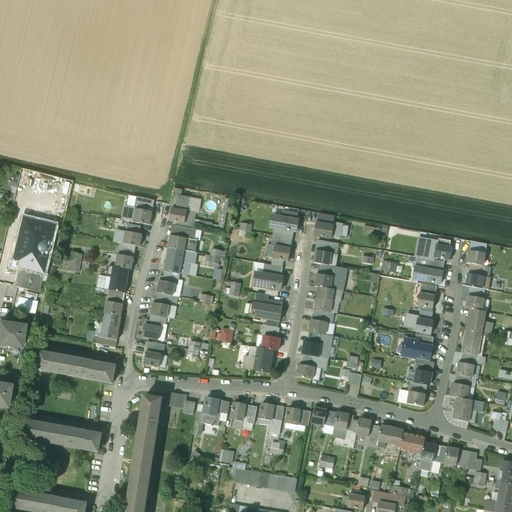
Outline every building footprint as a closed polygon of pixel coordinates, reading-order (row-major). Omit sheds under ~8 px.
[(178,191),(173,190),(172,197),(170,205),(172,209),(175,210),(177,197),(178,197),(178,191)] [(154,202),(136,197),(134,210),(136,211),(151,214),(154,202)] [(178,197),(177,197),(175,210),(172,209),(169,221),(173,222),(172,226),(176,227),(191,230),(194,213),(187,212),(189,199),(178,197)] [(151,214),(136,211),(134,222),(149,225),(150,218),(151,219),(151,214)] [(296,217),(283,214),(282,218),(272,217),(270,229),(274,230),(293,233),(295,233),(297,221),(296,221),(296,217)] [(334,217),(318,214),(317,224),(333,227),(333,223),(334,217)] [(54,226),(23,218),(13,259),(23,262),(24,262),(23,267),(43,272),(44,272),(48,252),(50,252),(51,246),(50,246),(54,226)] [(333,227),(317,224),(314,237),(330,239),(331,237),(340,239),(343,225),(333,223),(333,227)] [(139,236),(141,229),(129,227),(128,234),(139,236)] [(174,237),(195,241),(197,231),(191,230),(176,227),(174,237)] [(293,233),(274,230),(273,236),(277,237),(291,239),(293,233)] [(250,232),(240,231),(239,238),(249,240),(250,232)] [(128,234),(126,233),(124,245),(139,247),(140,241),(141,241),(142,236),(139,236),(128,234)] [(174,237),(170,237),(169,242),(170,242),(168,249),(192,253),(195,254),(197,242),(195,241),(174,237)] [(291,239),(277,237),(275,247),(290,250),(291,239)] [(438,242),(438,246),(450,248),(451,242),(439,239),(438,242)] [(434,258),(436,245),(438,246),(438,242),(427,240),(423,259),(431,261),(434,261),(435,258),(434,258)] [(318,241),(316,251),(336,255),(338,244),(318,241)] [(134,259),(136,247),(120,244),(118,256),(134,259)] [(438,246),(436,245),(434,258),(435,258),(450,261),(452,249),(450,248),(438,246)] [(275,247),(267,246),(265,258),(288,262),(290,250),(275,247)] [(484,250),(474,248),(473,253),(469,252),(468,257),(468,258),(467,264),(482,267),(484,255),(483,254),(484,250)] [(192,253),(168,249),(165,265),(164,271),(179,274),(181,262),(190,264),(192,253)] [(336,255),(316,251),(315,256),(315,258),(314,264),(322,265),(334,267),(336,255)] [(134,259),(108,254),(106,266),(109,267),(129,270),(131,270),(132,264),(133,264),(134,259)] [(221,259),(208,256),(207,262),(210,263),(209,266),(218,269),(221,259)] [(67,272),(78,274),(81,262),(69,260),(55,257),(53,266),(61,268),(61,267),(68,268),(67,272)] [(442,269),(430,266),(431,261),(423,259),(417,258),(413,280),(439,285),(442,269)] [(334,267),(322,265),(321,271),(345,275),(346,269),(334,267)] [(282,268),(269,266),(267,276),(281,279),(282,268)] [(23,267),(20,267),(15,287),(38,293),(41,281),(43,272),(23,267)] [(129,270),(109,267),(107,278),(105,290),(110,291),(124,294),(126,286),(129,270)] [(321,271),(318,270),(316,280),(316,281),(315,287),(318,288),(342,292),(345,275),(321,271)] [(164,271),(163,277),(179,280),(180,274),(164,271)] [(481,272),(471,271),(470,275),(468,275),(467,280),(468,280),(466,287),(481,289),(483,277),(480,277),(481,272)] [(267,276),(255,274),(253,286),(266,289),(278,291),(280,291),(282,279),(267,276)] [(107,278),(99,277),(97,288),(105,290),(107,278)] [(174,284),(159,281),(158,286),(158,287),(157,293),(172,296),(174,284)] [(239,296),(242,283),(232,281),(229,294),(239,296)] [(342,292),(318,288),(316,303),(316,304),(315,311),(330,313),(331,303),(339,304),(342,292)] [(278,291),(266,289),(264,295),(268,296),(277,298),(278,291)] [(432,292),(423,290),(422,295),(419,294),(417,306),(432,309),(434,297),(432,297),(432,292)] [(123,306),(124,294),(110,291),(107,303),(123,306)] [(153,299),(152,304),(168,307),(169,302),(177,303),(178,298),(157,293),(156,299),(153,299)] [(481,295),(471,293),(470,298),(468,297),(467,303),(466,309),(470,310),(481,312),(483,300),(480,299),(481,295)] [(264,295),(256,294),(255,300),(267,302),(268,296),(264,295)] [(267,302),(255,300),(252,317),(266,319),(278,321),(281,305),(267,302)] [(489,301),(483,300),(481,312),(485,313),(487,313),(489,301)] [(123,306),(107,303),(105,314),(105,315),(120,317),(121,310),(122,310),(123,306)] [(168,307),(152,304),(151,309),(152,309),(150,316),(166,318),(168,307)] [(470,310),(468,320),(471,320),(471,316),(481,318),(480,322),(483,323),(485,313),(481,312),(470,310)] [(312,316),(311,321),(327,323),(332,324),(334,314),(330,313),(315,311),(314,316),(312,316)] [(120,317),(105,315),(101,338),(116,341),(120,317)] [(166,318),(150,316),(149,321),(161,323),(160,324),(165,325),(166,319),(166,318)] [(429,317),(419,316),(418,320),(416,332),(430,334),(432,322),(428,322),(429,317)] [(481,318),(471,316),(471,320),(468,320),(467,325),(468,325),(466,332),(481,334),(483,323),(480,322),(481,318)] [(278,321),(266,319),(265,326),(277,328),(278,321)] [(149,321),(145,321),(142,338),(157,341),(158,341),(164,342),(167,326),(165,325),(160,324),(161,323),(149,321)] [(327,323),(311,321),(310,326),(311,326),(310,333),(324,336),(327,323)] [(24,328),(0,323),(0,345),(21,349),(24,328)] [(483,323),(481,334),(490,336),(492,324),(483,323)] [(265,326),(263,326),(262,333),(266,334),(266,337),(278,339),(280,329),(265,326)] [(225,342),(228,335),(219,330),(215,337),(225,342)] [(511,332),(509,331),(508,335),(505,334),(503,343),(511,345),(511,332)] [(466,332),(463,348),(462,354),(481,357),(485,335),(481,334),(466,332)] [(433,338),(416,335),(414,341),(405,340),(402,358),(414,360),(415,357),(429,360),(431,353),(433,353),(434,352),(434,350),(433,349),(431,348),(432,348),(431,348),(433,338)] [(101,338),(93,336),(92,343),(115,348),(116,341),(101,338)] [(266,337),(264,337),(262,349),(274,351),(277,352),(278,344),(279,344),(280,340),(278,339),(266,337)] [(198,358),(202,342),(193,340),(189,356),(198,358)] [(161,356),(163,346),(148,343),(146,353),(161,356)] [(320,346),(305,343),(304,348),(304,349),(303,355),(318,358),(320,346)] [(262,349),(250,347),(249,357),(245,356),(242,369),(270,374),(274,351),(262,349)] [(115,367),(37,353),(34,370),(112,384),(115,367)] [(161,356),(146,353),(143,365),(159,368),(161,356)] [(348,355),(346,366),(357,368),(359,356),(348,355)] [(429,363),(415,360),(413,370),(432,373),(433,364),(429,363)] [(473,361),(464,360),(463,365),(458,364),(457,369),(456,375),(471,378),(473,366),(473,361)] [(314,368),(299,366),(298,371),(297,378),(312,380),(314,368)] [(413,370),(410,369),(407,382),(414,383),(427,385),(429,386),(430,378),(431,379),(432,373),(413,370)] [(511,370),(499,369),(498,376),(511,378),(511,370)] [(361,376),(350,373),(348,384),(360,386),(361,376)] [(467,383),(457,381),(456,386),(452,385),(451,391),(450,397),(457,398),(465,400),(467,388),(466,388),(467,383)] [(10,387),(0,385),(0,407),(6,408),(10,387)] [(413,393),(401,391),(399,403),(423,407),(423,406),(422,406),(424,400),(425,395),(413,393)] [(497,399),(505,401),(506,393),(499,392),(497,399)] [(186,398),(169,395),(167,406),(184,409),(185,403),(185,402),(186,402),(186,398)] [(144,397),(127,511),(144,511),(162,400),(144,397)] [(465,400),(457,398),(455,408),(470,411),(482,413),(484,404),(465,400)] [(207,399),(204,414),(202,424),(219,427),(223,402),(219,401),(207,399)] [(195,405),(185,403),(184,409),(183,413),(193,415),(195,405)] [(246,406),(234,404),(231,419),(234,420),(233,429),(242,430),(244,417),(247,417),(246,419),(249,420),(251,406),(246,405),(246,406)] [(277,412),(273,411),(274,406),(262,404),(259,420),(271,422),(271,421),(275,421),(277,412)] [(257,407),(251,406),(249,420),(248,424),(254,425),(257,407)] [(470,411),(455,408),(454,413),(453,420),(468,423),(470,411)] [(300,411),(288,409),(285,424),(297,426),(297,425),(302,426),(303,416),(299,415),(300,411)] [(330,417),(326,416),(327,411),(322,410),(322,411),(314,409),(311,424),(324,426),(324,425),(328,426),(330,417)] [(501,415),(492,413),(491,419),(496,420),(500,421),(501,415)] [(354,417),(344,415),(337,414),(332,436),(345,439),(346,430),(351,431),(353,420),(354,417)] [(371,422),(366,421),(359,420),(359,422),(356,433),(356,435),(368,437),(368,436),(373,437),(373,436),(375,428),(370,427),(371,422)] [(101,435),(23,421),(20,438),(97,453),(101,435)] [(393,430),(388,429),(381,427),(381,428),(379,437),(375,454),(385,456),(386,453),(398,456),(400,449),(402,436),(392,434),(393,430)] [(415,437),(410,436),(403,435),(402,436),(400,449),(412,452),(412,451),(417,452),(418,442),(414,441),(415,437)] [(269,452),(283,455),(285,443),(271,441),(269,452)] [(435,446),(431,445),(430,445),(424,444),(419,470),(430,473),(433,461),(438,462),(440,447),(436,446),(435,446)] [(447,449),(440,447),(438,462),(444,463),(447,449)] [(220,461),(233,463),(234,450),(221,449),(220,461)] [(463,452),(454,450),(447,449),(444,463),(455,466),(457,465),(461,466),(463,452)] [(469,453),(463,452),(461,466),(467,467),(469,453)] [(476,454),(469,453),(467,467),(474,468),(473,470),(480,471),(482,461),(475,460),(476,454)] [(321,454),(319,466),(326,467),(326,471),(332,472),(335,457),(321,454)] [(511,463),(502,462),(500,470),(503,470),(501,484),(511,485),(511,463)] [(297,481),(235,470),(233,482),(295,493),(297,481)] [(469,484),(485,486),(487,473),(475,471),(474,477),(470,476),(469,484)] [(359,478),(358,485),(379,488),(380,481),(359,478)] [(438,496),(441,481),(435,479),(432,495),(438,496)] [(511,485),(501,484),(496,483),(495,489),(500,490),(511,491),(511,485)] [(392,487),(391,494),(408,497),(409,490),(392,487)] [(84,511),(86,504),(8,490),(5,507),(30,511),(84,511)] [(511,511),(511,491),(500,490),(497,504),(486,502),(484,511),(488,511),(511,511)] [(360,493),(351,491),(351,496),(350,496),(348,507),(362,510),(365,498),(360,497),(360,493)] [(404,508),(406,497),(374,491),(372,502),(380,504),(395,506),(404,508)]
